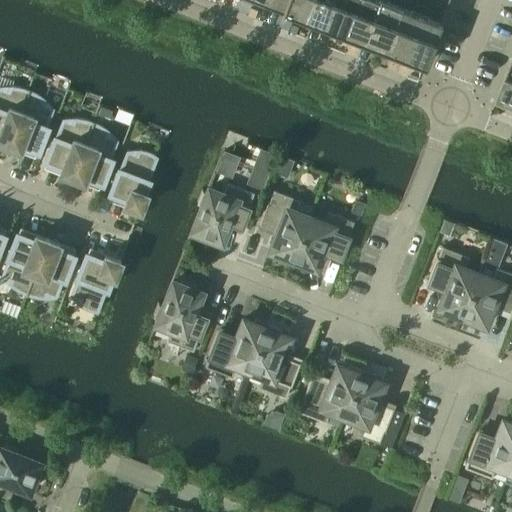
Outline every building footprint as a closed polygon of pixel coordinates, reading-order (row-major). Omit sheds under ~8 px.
[(262,0),(262,1),(282,9),(285,0),(262,0)] [(285,0),(282,9),(302,17),(308,0),(285,0)] [(308,0),(302,17),(322,25),(331,0),(308,0)] [(331,0),(322,25),(342,32),(354,0),(331,0)] [(354,0),(342,32),(362,40),(378,0),(354,0)] [(378,0),(362,40),(383,48),(399,6),(384,0),(378,0)] [(383,48),(403,56),(419,14),(399,6),(383,48)] [(403,56),(424,64),(440,22),(419,14),(403,56)] [(499,93),(511,98),(511,58),(500,90),(499,93)] [(0,142),(7,145),(28,91),(23,89),(22,89),(17,88),(13,87),(11,87),(9,91),(0,88),(0,142)] [(21,145),(38,151),(47,126),(45,126),(52,108),(42,104),(43,100),(42,98),(38,96),(33,93),(29,91),(29,89),(28,91),(7,145),(19,149),(21,145)] [(59,172),(71,177),(92,123),(86,120),(81,120),(77,119),(75,119),(73,123),(63,119),(56,137),(54,136),(44,161),(61,167),(59,172)] [(85,176),(102,183),(111,158),(109,157),(116,140),(106,136),(108,131),(106,130),(102,128),(98,125),(93,123),(93,121),(92,123),(71,177),(83,181),(85,176)] [(123,204),(139,210),(146,193),(144,192),(149,180),(147,179),(156,157),(151,154),(150,153),(146,152),(141,151),(139,150),(137,155),(127,151),(120,169),(118,168),(108,192),(125,199),(123,204)] [(196,238),(212,244),(213,239),(220,241),(228,220),(242,225),(250,204),(249,204),(253,193),(227,182),(223,194),(208,188),(206,192),(202,191),(197,204),(201,205),(192,230),(198,233),(196,238)] [(277,259),(290,264),(309,217),(295,211),(299,200),(273,190),(269,201),(268,200),(258,224),(276,231),(269,250),(279,254),(277,259)] [(290,264),(303,269),(305,264),(315,268),(323,249),(341,256),(350,233),(349,232),(353,221),(327,211),(322,222),(309,217),(290,264)] [(24,294),(25,294),(47,238),(35,234),(33,239),(16,232),(7,257),(9,258),(2,275),(12,279),(10,284),(12,285),(16,288),(21,291),(25,292),(24,294)] [(41,296),(43,296),(45,292),(55,296),(62,278),(64,279),(73,254),(57,248),(59,243),(47,238),(25,294),(26,295),(26,293),(31,294),(37,296),(41,296)] [(477,274),(459,321),(472,326),(474,321),(484,325),(492,306),(510,313),(511,306),(511,273),(496,267),(505,243),(492,238),(478,274),(477,274)] [(436,257),(427,281),(445,288),(438,307),(448,310),(446,315),(459,321),(477,274),(464,268),(468,257),(442,246),(437,258),(436,257)] [(91,309),(96,310),(105,288),(107,289),(111,276),(113,277),(120,260),(104,254),(102,258),(85,252),(76,277),(78,278),(71,295),(81,299),(79,304),(81,305),(85,307),(90,309),(91,309)] [(167,340),(193,350),(197,338),(198,339),(206,318),(193,313),(201,291),(194,289),(196,284),(181,278),(179,283),(172,281),(162,306),(158,304),(153,317),(158,318),(156,323),(171,328),(167,340)] [(235,364),(249,370),(268,323),(254,317),(252,322),(242,318),(235,337),(217,330),(208,354),(209,354),(205,365),(231,376),(235,364)] [(259,386),(285,397),(289,385),(290,386),(299,362),(281,355),(289,336),(279,333),(281,328),(268,323),(249,370),(263,375),(259,386)] [(329,410),(343,415),(361,368),(348,363),(346,368),(336,364),(329,383),(311,376),(302,399),(303,400),(299,411),(325,421),(329,410)] [(352,432),(379,442),(383,431),(384,431),(393,408),(375,401),(383,382),(373,378),(375,373),(361,368),(343,415),(357,421),(352,432)] [(495,465),(509,471),(511,461),(511,422),(511,423),(502,419),(494,438),(476,431),(467,455),(468,455),(464,466),(491,476),(495,465)] [(0,494),(2,496),(7,482),(29,491),(31,484),(36,486),(42,471),(37,469),(40,462),(15,452),(17,448),(4,443),(2,447),(0,446),(0,494)]
